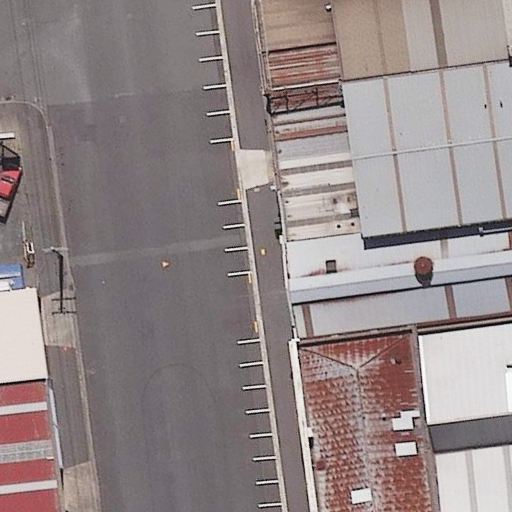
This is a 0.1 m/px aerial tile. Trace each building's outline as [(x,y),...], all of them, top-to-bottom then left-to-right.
[(511,0),(247,0),(281,245),(511,214),(511,0)] [(511,214),(281,245),(292,347),(407,332),(511,318),(511,214)] [(0,511),(76,511),(49,290),(0,296),(0,511)] [(511,511),(511,318),(407,332),(429,511),(511,511)] [(429,511),(407,332),(292,347),(311,511),(429,511)]
